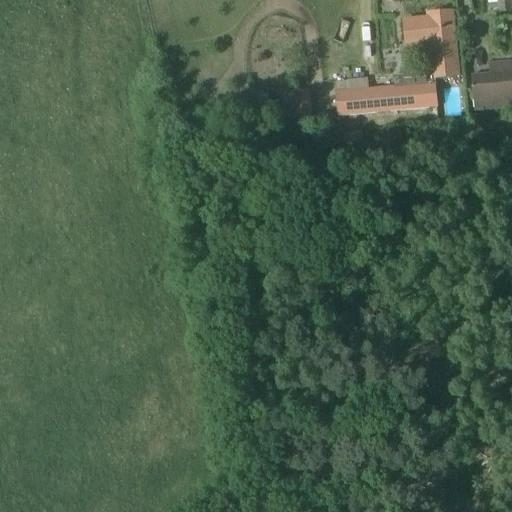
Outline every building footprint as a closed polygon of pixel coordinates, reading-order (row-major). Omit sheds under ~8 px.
[(498,0),(500,11),(511,10),(510,0),(498,0)] [(453,11),(427,14),(434,78),(459,75),(453,11)] [(249,40),(272,39),(271,29),(249,29),(249,40)] [(511,101),(511,96),(511,61),(489,64),(490,74),(471,76),(475,110),(511,106),(511,101)] [(398,86),(386,87),(369,89),(367,77),(347,80),(348,91),(337,92),(340,127),(438,118),(435,83),(419,84),(418,73),(397,75),(398,86)] [(283,94),(282,112),(290,112),(289,121),(309,122),(309,95),(283,94)] [(362,131),(329,134),(330,145),(363,142),(362,131)]
